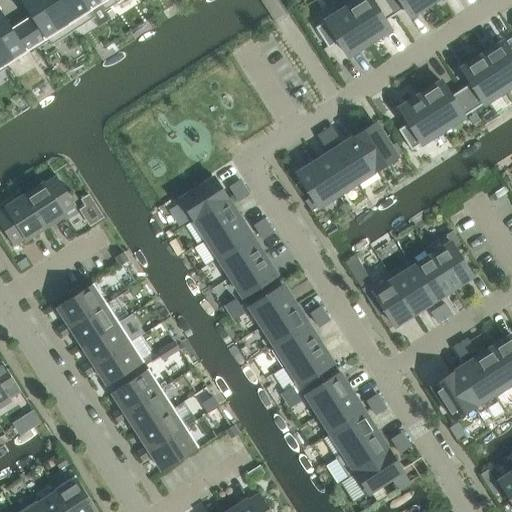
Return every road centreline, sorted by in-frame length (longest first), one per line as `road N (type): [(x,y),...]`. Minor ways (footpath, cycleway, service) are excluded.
road 1 (residential): [(381,372),(247,159),(502,0)]
road 2 (residential): [(11,312),(142,511)]
road 3 (residential): [(469,511),(381,372)]
road 4 (residential): [(381,372),(511,291)]
